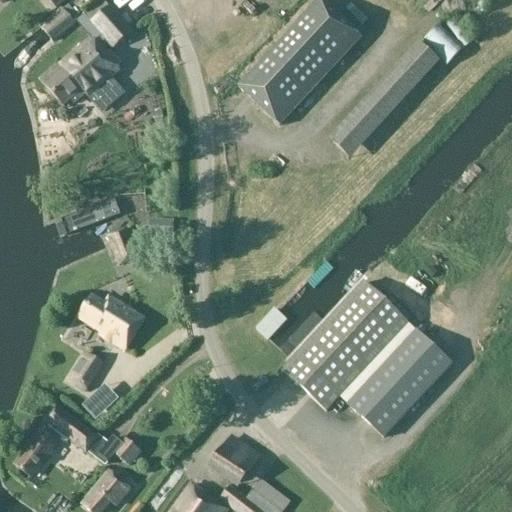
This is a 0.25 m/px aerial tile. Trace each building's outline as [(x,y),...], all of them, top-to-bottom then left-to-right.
[(64,69),(45,87),(64,108),(81,92),(91,102),(122,73),(120,70),(105,53),(109,49),(112,53),(135,33),(110,6),(109,8),(101,0),(99,0),(80,18),(99,38),(95,42),(91,38),(84,45),(83,44),(60,65),(64,69)] [(47,0),(56,10),(68,0),(47,0)] [(320,2),(238,90),(280,128),(361,40),(320,2)] [(39,27),(51,43),(54,46),(76,26),(62,8),(39,27)] [(465,49),(439,26),(421,46),(447,69),(465,49)] [(421,47),(331,144),(349,160),(438,63),(421,47)] [(75,234),(95,227),(121,217),(115,201),(69,218),(71,225),(75,234)] [(149,239),(173,240),(173,226),(149,226),(149,239)] [(117,269),(141,259),(130,229),(105,240),(117,269)] [(404,306),(412,298),(396,284),(389,292),(404,306)] [(283,374),(327,414),(340,400),(383,440),(452,366),(364,286),(283,374)] [(470,307),(458,292),(447,300),(459,315),(470,307)] [(92,300),(79,320),(102,335),(101,337),(125,352),(144,323),(117,305),(112,313),(92,300)] [(87,394),(105,367),(85,355),(68,381),(87,394)] [(30,480),(59,442),(63,445),(67,445),(70,442),(105,469),(118,452),(99,437),(95,441),(55,411),(46,424),(51,428),(47,433),(45,431),(16,469),(30,480)] [(327,451),(349,449),(346,426),(325,429),(327,451)] [(233,438),(208,472),(236,490),(263,459),(233,438)] [(131,443),(118,457),(130,469),(143,454),(131,443)] [(374,466),(364,474),(372,485),(382,476),(374,466)] [(111,473),(81,506),(88,511),(103,511),(111,504),(116,509),(131,492),(111,473)] [(229,490),(220,502),(232,511),(286,511),(290,507),(262,485),(247,503),(229,490)] [(226,511),(192,487),(173,511),(226,511)]
